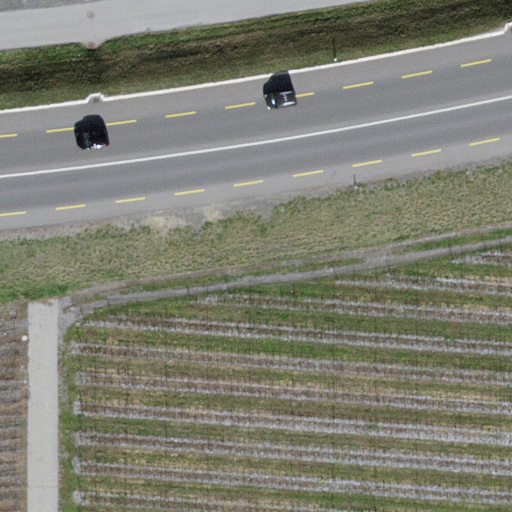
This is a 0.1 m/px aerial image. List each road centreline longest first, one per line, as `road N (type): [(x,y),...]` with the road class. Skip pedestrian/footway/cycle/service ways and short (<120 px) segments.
road 1 (primary): [(511,94),(321,131),(0,174)]
road 2 (unclassified): [(235,0),(0,29)]
road 3 (track): [(44,327),(43,511)]
